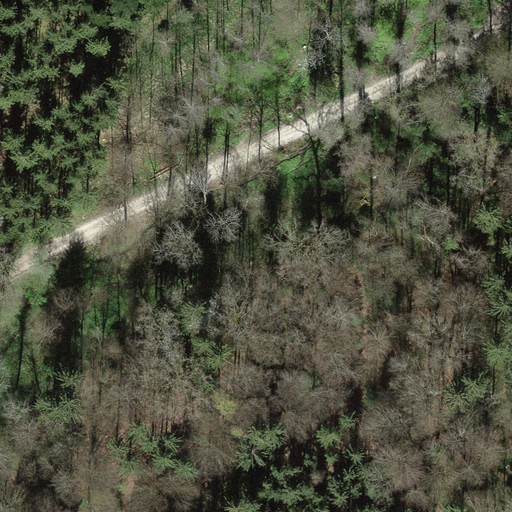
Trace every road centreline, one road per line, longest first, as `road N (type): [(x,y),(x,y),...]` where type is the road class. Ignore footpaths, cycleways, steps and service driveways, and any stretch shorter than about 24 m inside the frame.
road 1 (track): [(0,278),(511,16)]
road 2 (track): [(511,81),(402,279),(243,511)]
road 3 (track): [(383,511),(491,269),(511,200)]
